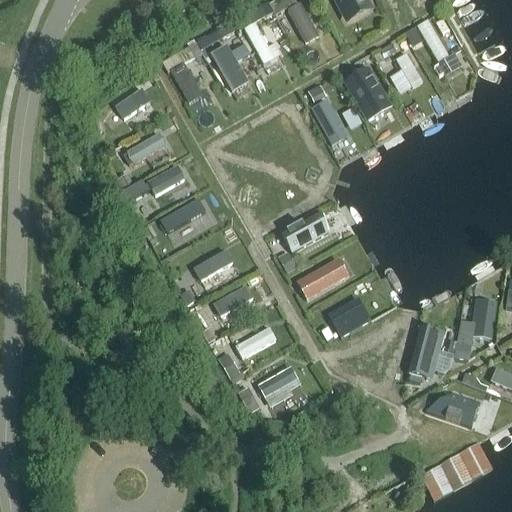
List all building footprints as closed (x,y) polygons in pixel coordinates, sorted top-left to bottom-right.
[(331,0),(346,26),(374,11),(367,0),(331,0)] [(269,7),(276,20),(287,14),(280,2),(269,7)] [(305,49),(316,43),(299,10),(287,16),(305,49)] [(270,21),(244,35),(262,67),(287,53),(270,21)] [(418,31),(445,81),(460,73),(443,41),(450,37),(443,25),(436,28),(433,23),(418,31)] [(218,33),(222,40),(233,34),(229,27),(218,33)] [(405,37),(410,46),(416,42),(411,33),(405,37)] [(196,45),(188,50),(195,61),(203,57),(196,45)] [(390,46),(372,57),(378,67),(396,56),(390,46)] [(228,56),(217,62),(230,87),(241,81),(228,56)] [(399,98),(409,92),(412,98),(424,91),(407,59),(395,66),(401,77),(390,83),(399,98)] [(201,102),(183,68),(170,75),(189,109),(201,102)] [(369,76),(348,88),(367,121),(388,109),(369,76)] [(314,106),(326,100),(319,88),(307,95),(314,106)] [(149,110),(141,95),(112,110),(121,125),(149,110)] [(342,144),(325,112),(313,118),(330,150),(342,144)] [(86,127),(92,139),(106,132),(100,121),(86,127)] [(125,158),(132,170),(166,151),(159,139),(125,158)] [(148,189),(157,206),(189,189),(179,172),(148,189)] [(127,177),(114,184),(120,194),(133,187),(127,177)] [(126,206),(147,195),(141,184),(120,196),(126,206)] [(172,225),(178,236),(203,222),(197,211),(172,225)] [(313,218),(278,238),(289,257),(325,237),(313,218)] [(142,233),(151,249),(159,244),(150,228),(142,233)] [(278,262),(287,277),(297,272),(288,256),(278,262)] [(227,258),(193,276),(204,296),(238,278),(227,258)] [(338,262),(297,285),(307,304),(349,281),(338,262)] [(196,305),(189,293),(180,298),(186,310),(196,305)] [(247,293),(213,311),(225,331),(258,313),(247,293)] [(495,309),(475,306),(470,341),(490,344),(495,309)] [(331,326),(340,341),(371,323),(362,308),(331,326)] [(328,330),(321,334),(327,345),(334,341),(328,330)] [(214,343),(208,332),(201,336),(207,346),(214,343)] [(269,333),(234,352),(242,365),(277,346),(269,333)] [(418,338),(408,379),(431,385),(441,344),(418,338)] [(240,377),(227,356),(217,363),(229,383),(240,377)] [(291,373),(268,386),(276,399),(299,387),(291,373)] [(511,381),(498,376),(492,390),(511,397),(511,381)] [(476,382),(464,377),(461,386),(472,391),(476,382)] [(259,411),(247,391),(237,397),(249,417),(259,411)] [(457,396),(427,412),(472,428),(481,404),(457,396)]
